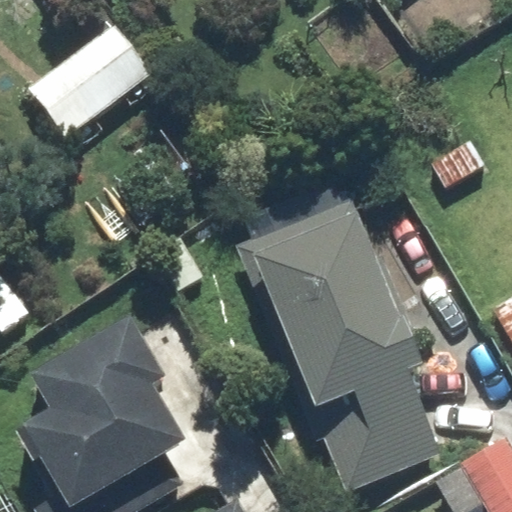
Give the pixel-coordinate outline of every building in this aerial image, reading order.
[(25,102),(60,149),(145,87),(110,39),(25,102)] [(340,219),(238,259),(336,504),(438,463),(340,219)] [(0,291),(0,341),(25,322),(0,291)] [(511,302),(488,318),(511,354),(511,302)] [(23,446),(58,511),(87,511),(176,464),(143,403),(155,396),(119,337),(15,399),(39,438),(23,446)] [(511,511),(511,463),(504,451),(462,476),(484,511),(511,511)]
